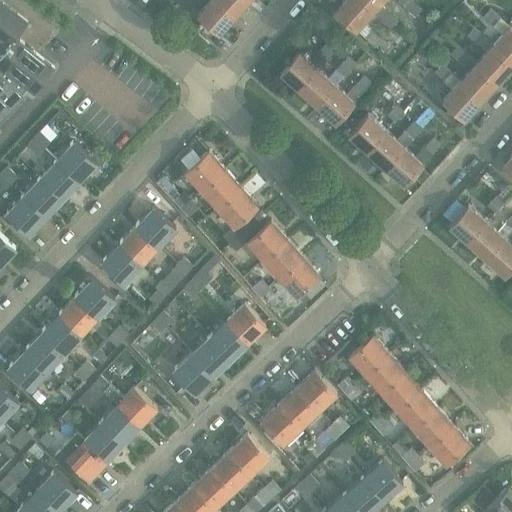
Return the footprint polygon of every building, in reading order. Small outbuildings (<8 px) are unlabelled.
[(0,0),(0,41),(8,48),(0,57),(0,65),(28,88),(34,92),(54,67),(15,37),(16,36),(17,36),(28,22),(17,14),(0,0)] [(210,0),(198,14),(219,32),(236,13),(220,0),(210,0)] [(220,0),(236,13),(247,0),(220,0)] [(361,0),(344,0),(335,10),(356,29),(375,46),(382,38),(363,21),(372,12),(390,28),(392,27),(361,0)] [(361,0),(392,27),(398,20),(379,3),(381,0),(361,0)] [(422,9),(412,0),(397,0),(416,16),(422,9)] [(503,33),(494,43),(511,59),(511,15),(509,24),(490,7),(482,16),(503,33)] [(499,79),(511,64),(511,59),(494,43),(474,26),(467,35),(487,51),(478,60),(499,79)] [(0,41),(0,118),(22,95),(28,88),(0,65),(0,57),(8,48),(0,41)] [(336,49),(327,41),(317,51),(326,60),(336,49)] [(470,70),(462,79),(483,98),(499,79),(478,60),(458,44),(450,54),(470,70)] [(299,50),(280,71),(299,88),(318,67),(299,50)] [(299,88),(317,104),(336,83),(337,84),(354,65),(345,58),(328,76),(318,67),(299,88)] [(464,119),(483,98),(462,79),(441,62),(434,71),(454,87),(443,100),(464,119)] [(355,100),(372,82),(363,75),(347,93),(337,84),(336,83),(317,104),(336,121),(355,100)] [(396,104),(387,114),(395,121),(404,111),(404,110),(396,104)] [(368,112),(349,133),(368,150),(387,129),(379,122),(368,112)] [(397,138),(388,130),(387,129),(368,150),(386,167),(405,146),(406,147),(423,128),(414,120),(397,138)] [(40,131),(34,137),(45,147),(51,141),(40,131)] [(38,154),(45,147),(34,137),(27,144),(38,154)] [(438,143),(432,137),(415,155),(406,147),(405,146),(386,167),(405,184),(424,163),(422,161),(438,143)] [(73,140),(56,158),(79,179),(96,161),(73,140)] [(209,148),(185,169),(202,188),(225,167),(209,148)] [(511,153),(503,164),(511,172),(511,153)] [(62,197),(79,179),(56,158),(40,176),(62,197)] [(7,166),(1,172),(12,182),(18,175),(7,166)] [(202,188),(218,206),(241,185),(225,167),(202,188)] [(0,183),(6,189),(12,182),(1,172),(0,173),(0,183)] [(173,199),(180,207),(190,199),(183,191),(180,193),(162,174),(155,181),(173,199)] [(40,176),(24,193),(46,214),(62,197),(40,176)] [(258,203),(241,185),(218,206),(234,224),(258,203)] [(29,232),(46,214),(24,193),(7,211),(29,232)] [(487,205),(495,212),(504,203),(496,196),(487,205)] [(187,215),(197,206),(190,199),(180,207),(187,215)] [(449,224),(468,241),(487,220),(468,203),(449,224)] [(136,223),(158,244),(175,226),(153,205),(136,223)] [(506,237),(511,230),(511,214),(498,230),(487,220),(468,241),(486,258),(505,236),(506,237)] [(247,240),(264,258),(288,237),(271,218),(247,240)] [(142,261),(158,244),(136,223),(120,241),(142,261)] [(0,262),(15,247),(0,232),(0,262)] [(511,242),(506,237),(505,236),(486,258),(504,275),(511,266),(511,242)] [(264,258),(280,276),(304,255),(288,237),(264,258)] [(125,279),(142,261),(120,241),(103,259),(125,279)] [(320,273),(304,255),(280,276),(297,295),(302,290),(316,277),(320,273)] [(184,256),(178,263),(188,272),(194,266),(184,256)] [(253,268),(246,259),(235,269),(243,277),(253,268)] [(172,289),(188,272),(178,263),(161,279),(172,289)] [(201,268),(190,279),(200,289),(211,277),(201,268)] [(114,297),(92,276),(75,294),(98,315),(114,297)] [(316,277),(302,290),(310,298),(324,285),(316,277)] [(251,287),(259,295),(268,287),(261,278),(251,287)] [(149,297),(157,305),(172,289),(161,279),(155,286),(157,289),(149,297)] [(194,296),(200,289),(190,279),(184,286),(194,296)] [(265,303),(275,294),(268,287),(259,295),(265,303)] [(75,294),(59,312),(81,332),(98,315),(75,294)] [(245,301),(227,318),(248,341),(266,324),(245,301)] [(163,309),(158,314),(167,324),(173,318),(163,309)] [(65,350),(81,332),(59,312),(43,329),(65,350)] [(160,331),(167,324),(158,314),(150,322),(160,331)] [(231,357),(248,341),(227,318),(209,335),(231,357)] [(120,324),(114,330),(123,339),(129,333),(120,324)] [(43,329),(26,347),(48,367),(65,350),(43,329)] [(117,346),(123,339),(114,330),(107,337),(117,346)] [(349,354),(365,372),(389,351),(373,333),(349,354)] [(209,335),(192,351),(213,373),(231,357),(209,335)] [(31,385),(48,367),(26,347),(9,365),(31,385)] [(195,390),(213,373),(192,351),(174,368),(195,390)] [(405,369),(389,351),(365,372),(381,390),(405,369)] [(86,359),(81,365),(90,374),(96,368),(86,359)] [(84,380),(90,374),(81,365),(74,371),(84,380)] [(315,369),(297,386),(319,409),(337,392),(315,369)] [(381,390),(397,408),(421,387),(405,369),(381,390)] [(156,407),(133,385),(123,396),(101,374),(94,381),(105,391),(117,403),(140,424),(156,407)] [(336,384),(343,391),(354,382),(347,374),(336,384)] [(78,399),(89,408),(105,391),(94,381),(78,399)] [(67,398),(74,391),(64,382),(57,389),(67,398)] [(354,382),(343,391),(351,400),(362,391),(354,382)] [(18,400),(0,383),(0,417),(1,418),(18,400)] [(302,425),(319,409),(297,386),(280,402),(302,425)] [(421,387),(397,408),(413,426),(437,405),(421,387)] [(36,390),(31,395),(39,403),(45,397),(36,390)] [(284,442),(302,425),(280,402),(262,419),(284,442)] [(123,441),(140,424),(117,403),(101,420),(123,441)] [(413,426),(429,444),(453,423),(437,405),(413,426)] [(67,410),(61,416),(72,426),(78,419),(67,410)] [(368,419),(375,427),(386,418),(379,410),(368,419)] [(340,415),(332,423),(341,432),(349,425),(340,415)] [(383,436),(394,426),(386,418),(375,427),(383,436)] [(101,420),(84,437),(107,459),(123,441),(101,420)] [(333,440),(341,432),(332,423),(324,430),(333,440)] [(429,444),(445,462),(469,441),(453,423),(429,444)] [(23,427),(17,433),(26,442),(37,430),(32,426),(27,431),(23,427)] [(77,430),(54,454),(81,479),(87,474),(90,477),(107,459),(84,437),(77,430)] [(20,448),(26,442),(17,433),(10,440),(20,448)] [(251,472),(269,456),(247,433),(229,449),(251,472)] [(315,439),(306,447),(315,457),(324,449),(315,439)] [(390,445),(407,464),(418,454),(411,446),(406,450),(397,439),(390,445)] [(345,440),(338,447),(347,457),(354,451),(345,440)] [(341,463),(347,457),(338,447),(331,453),(341,463)] [(229,449),(212,466),(233,489),(251,472),(229,449)] [(414,472),(425,462),(418,454),(407,464),(414,472)] [(381,458),(363,475),(383,498),(402,482),(381,458)] [(21,460),(14,467),(22,474),(29,468),(21,460)] [(216,505),(233,489),(212,466),(194,482),(216,505)] [(21,490),(14,483),(22,474),(14,467),(0,481),(0,487),(13,499),(21,490)] [(53,470),(36,488),(59,509),(76,491),(53,470)] [(310,473),(303,479),(312,490),(319,484),(310,473)] [(363,475),(345,491),(363,511),(367,511),(383,498),(363,475)] [(281,488),(272,478),(264,486),(273,496),(281,488)] [(306,496),(312,490),(303,479),(296,485),(306,496)] [(194,482),(177,498),(189,511),(208,511),(216,505),(194,482)] [(485,506),(491,511),(511,511),(511,489),(507,484),(485,506)] [(264,486),(246,502),(255,511),(273,496),(264,486)] [(486,486),(476,496),(484,505),(494,495),(486,486)] [(27,511),(56,511),(59,509),(36,488),(20,505),(27,511)] [(363,511),(345,491),(327,506),(331,511),(363,511)] [(189,511),(177,498),(162,511),(189,511)] [(239,511),(255,511),(246,502),(238,510),(239,511)]
